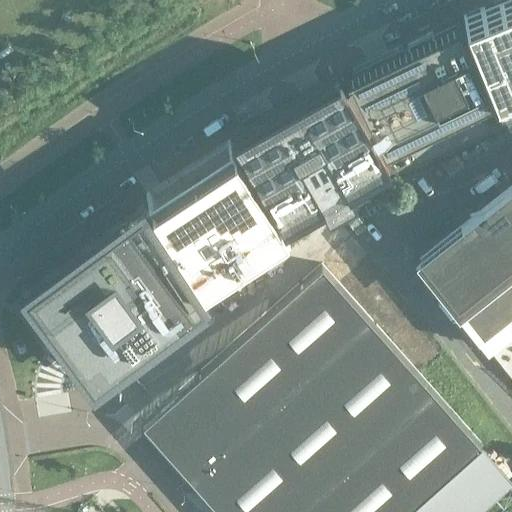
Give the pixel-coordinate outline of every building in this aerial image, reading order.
[(511,0),(501,0),(500,0),(463,15),(464,18),(508,126),(511,124),(511,0)] [(460,19),(459,17),(402,44),(400,40),(376,52),(351,64),(353,68),(344,72),(345,75),(346,75),(348,74),(360,98),(360,99),(362,98),(362,99),(374,124),(374,123),(375,125),(374,125),(383,143),(384,143),(384,144),(385,143),(386,144),(414,131),(442,117),(474,102),(491,93),(492,93),(457,21),(460,19)] [(279,211),(281,213),(386,154),(384,151),(383,150),(382,151),(342,79),(343,78),(336,66),(308,82),(259,109),(231,126),(237,137),(238,137),(238,138),(239,137),(280,209),(279,209),(280,211),(279,211)] [(343,78),(342,79),(382,151),(383,150),(382,148),(383,148),(381,145),(381,144),(382,144),(360,99),(360,98),(348,74),(346,75),(347,76),(343,78)] [(280,209),(239,137),(238,138),(279,211),(280,211),(279,209),(280,209)] [(193,171),(162,191),(190,234),(218,217),(244,256),(287,228),(231,142),(229,139),(227,141),(230,147),(193,171)] [(230,147),(227,141),(158,186),(159,187),(160,187),(162,191),(193,171),(230,147)] [(455,157),(445,164),(450,172),(460,165),(455,157)] [(511,174),(496,186),(497,188),(489,194),(488,193),(468,209),(469,209),(469,210),(460,218),(459,216),(412,253),(486,346),(487,345),(488,344),(505,331),(506,330),(511,324),(511,174)] [(103,371),(98,364),(94,367),(85,355),(78,345),(71,336),(61,322),(52,310),(48,312),(46,314),(38,304),(24,284),(70,250),(85,238),(91,234),(146,194),(148,192),(140,180),(15,274),(57,329),(59,327),(93,372),(97,369),(101,375),(211,293),(210,292),(119,360),(106,370),(104,372),(103,371)] [(240,258),(244,256),(218,217),(190,234),(162,191),(157,194),(152,198),(155,203),(154,204),(164,220),(165,219),(166,220),(165,221),(177,240),(178,239),(179,240),(178,241),(178,242),(179,242),(190,260),(191,259),(192,260),(191,261),(202,278),(203,279),(204,278),(205,280),(206,281),(240,258)] [(155,203),(152,198),(148,192),(146,194),(204,282),(206,281),(205,280),(204,278),(203,279),(202,278),(191,261),(192,260),(191,259),(190,260),(179,242),(178,242),(178,241),(179,240),(178,239),(177,240),(165,221),(166,220),(165,219),(164,220),(154,204),(155,203)] [(210,292),(146,194),(91,234),(85,238),(94,250),(86,255),(78,261),(70,250),(24,284),(38,304),(46,314),(48,312),(52,310),(61,322),(71,336),(78,345),(85,355),(94,367),(98,364),(103,371),(104,372),(106,370),(119,360),(210,292)] [(354,210),(344,217),(357,232),(366,225),(362,221),(359,216),(354,210)] [(70,250),(78,261),(94,250),(85,238),(70,250)] [(321,263),(160,406),(141,422),(200,488),(202,490),(212,501),(220,511),(221,511),(401,511),(480,442),(321,263)] [(488,344),(487,345),(498,359),(511,376),(511,324),(506,330),(505,331),(488,344)] [(24,344),(16,346),(19,355),(26,353),(24,344)] [(511,477),(480,442),(401,511),(491,511),(511,494),(511,477)]
